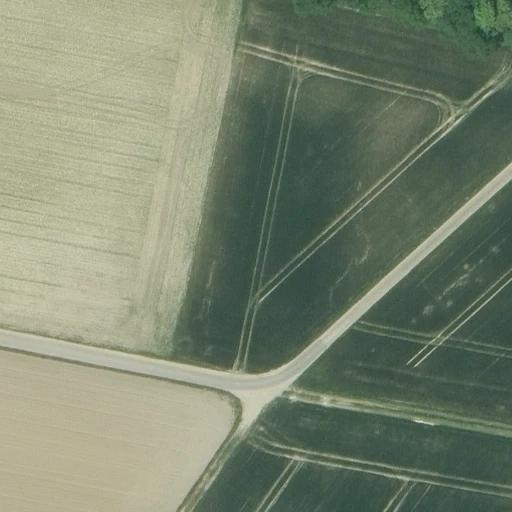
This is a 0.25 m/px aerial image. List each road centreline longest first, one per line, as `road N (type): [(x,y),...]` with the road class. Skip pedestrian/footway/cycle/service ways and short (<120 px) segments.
road 1 (unclassified): [(0,345),(265,396),(511,174)]
road 2 (track): [(265,396),(511,444)]
